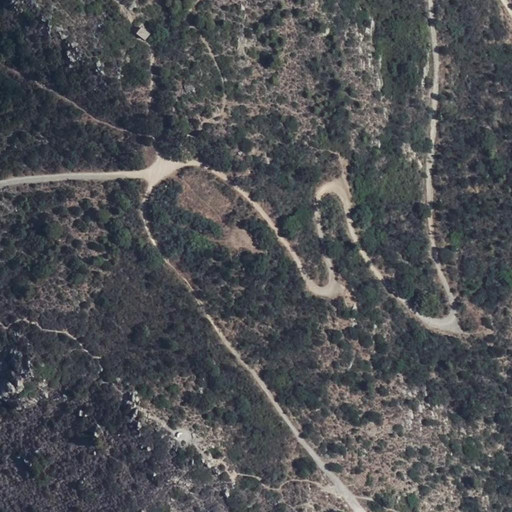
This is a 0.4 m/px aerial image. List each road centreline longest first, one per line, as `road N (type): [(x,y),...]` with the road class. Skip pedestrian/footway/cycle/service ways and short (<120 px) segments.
road 1 (track): [(434,0),(438,86),(427,161),(436,254),(457,296),(453,317),(436,319),(391,283),(340,187),(323,189),(318,214),(334,287),(315,283),(273,218),(223,169),(186,160),(160,167)]
road 2 (track): [(0,180),(160,167)]
